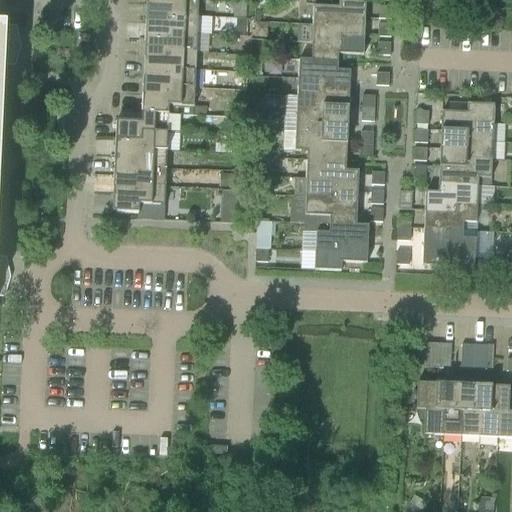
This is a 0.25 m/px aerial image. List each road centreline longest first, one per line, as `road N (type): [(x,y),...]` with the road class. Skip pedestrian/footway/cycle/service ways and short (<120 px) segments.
road 1 (residential): [(71,256),(41,281),(39,321),(167,325),(204,316),(239,294)]
road 2 (residential): [(71,256),(80,102),(105,96),(107,0)]
road 3 (residential): [(511,309),(239,294)]
road 4 (residential): [(239,294),(211,267),(186,257),(71,256)]
